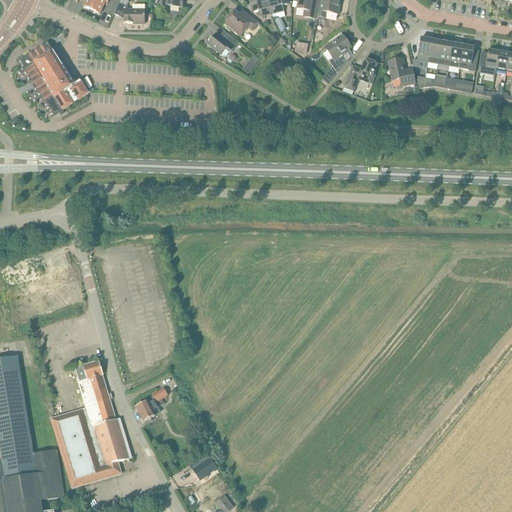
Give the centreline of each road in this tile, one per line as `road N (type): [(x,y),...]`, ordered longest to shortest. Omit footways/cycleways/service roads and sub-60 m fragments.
road 1 (unclassified): [(511,200),(96,190),(53,216)]
road 2 (primary): [(511,181),(83,165)]
road 3 (tertiary): [(180,511),(116,384),(79,245),(53,216)]
road 4 (residential): [(24,3),(156,51),(179,43),(209,4)]
road 5 (unclassified): [(428,18),(408,41),(368,46),(358,39),(353,0)]
